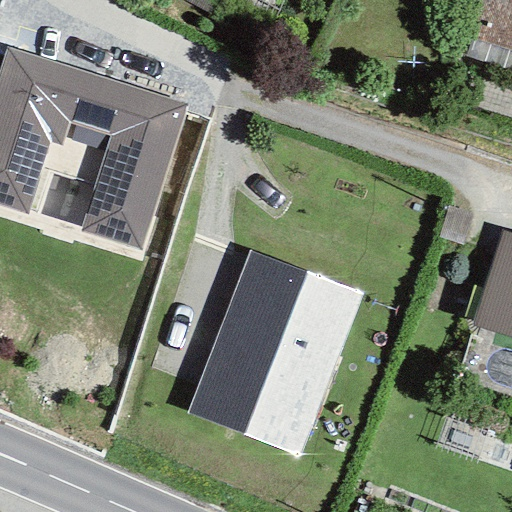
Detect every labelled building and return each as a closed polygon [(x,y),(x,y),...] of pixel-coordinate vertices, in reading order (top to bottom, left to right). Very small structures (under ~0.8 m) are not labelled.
[(511,0),(477,0),(465,38),(470,38),(511,52),(511,0)] [(511,73),(511,71),(511,52),(470,38),(464,57),(511,73)] [(140,252),(186,104),(6,46),(0,63),(0,206),(27,215),(50,144),(60,147),(68,122),(109,136),(78,232),(140,252)] [(511,234),(501,231),(470,325),(511,338),(511,234)] [(296,457),(359,295),(248,252),(186,413),(296,457)]
